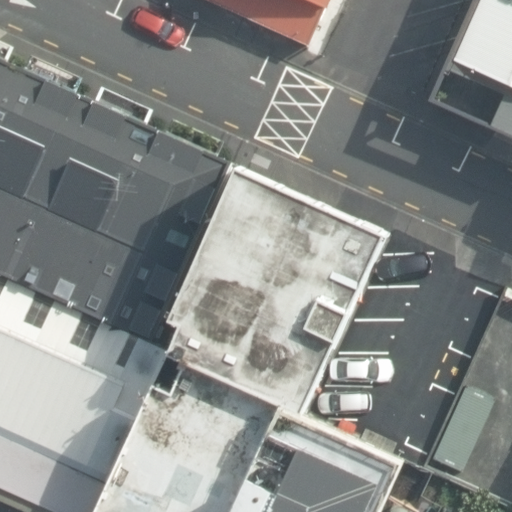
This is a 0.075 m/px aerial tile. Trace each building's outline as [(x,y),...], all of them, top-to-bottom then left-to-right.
[(207,0),(312,47),(333,0),(207,0)] [(511,0),(456,0),(415,95),(411,104),(511,148),(511,0)] [(227,157),(0,57),(0,267),(147,333),(227,157)] [(393,232),(227,157),(147,333),(316,411),(393,232)] [(93,511),(165,352),(0,278),(0,495),(38,511),(93,511)] [(238,511),(286,406),(175,361),(106,511),(238,511)] [(379,511),(404,459),(286,406),(238,511),(379,511)]
